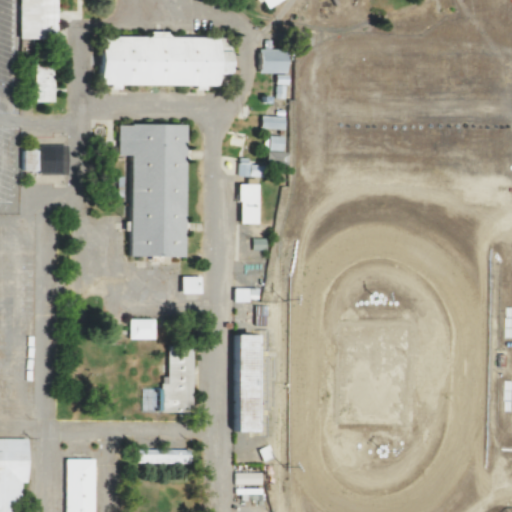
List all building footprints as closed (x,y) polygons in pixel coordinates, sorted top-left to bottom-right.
[(14,0),(14,37),(52,37),(52,0),(14,0)] [(256,0),(261,9),(276,0),(256,0)] [(225,37),(162,36),(162,31),(145,31),(144,36),(93,35),(92,84),(105,85),(105,89),(115,89),(115,84),(211,86),(211,73),(224,74),(225,37)] [(254,73),(281,74),(282,49),(254,49),(254,73)] [(30,102),(48,102),(49,64),(30,64),(30,102)] [(256,128),(279,129),(280,117),(256,116),(256,128)] [(179,124),(113,123),(113,156),(124,156),(123,256),(178,257),(179,124)] [(278,136),(263,136),(262,163),(282,164),(282,152),(278,152),(278,136)] [(61,146),(33,147),(34,175),(62,174),(61,146)] [(244,158),(234,158),(234,176),(256,177),(257,165),(244,164),(244,158)] [(233,223),(253,224),(254,184),(234,184),(233,223)] [(196,293),(196,276),(176,276),(176,294),(196,293)] [(151,319),(125,319),(124,339),(150,339),(151,319)] [(227,432),(246,432),(247,334),(228,334),(227,432)] [(186,412),(187,347),(163,346),(162,384),(157,384),(157,412),(186,412)] [(134,412),(153,411),(153,387),(134,388),(134,412)] [(22,438),(0,437),(0,511),(15,511),(15,483),(22,483),(22,438)] [(186,450),(132,449),(131,463),(185,464),(186,450)] [(60,511),(89,511),(89,459),(60,459),(60,511)] [(258,485),(258,473),(230,473),(230,485),(258,485)]
